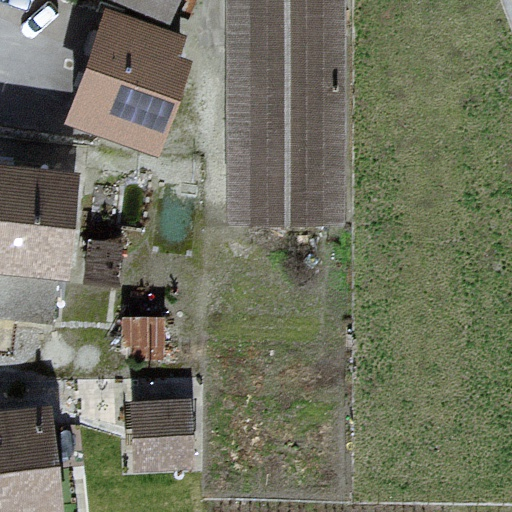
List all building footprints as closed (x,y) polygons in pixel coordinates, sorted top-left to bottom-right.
[(126,0),(166,17),(173,0),(126,0)] [(339,0),(233,0),(229,216),(338,215),(339,0)] [(185,37),(103,5),(59,121),(155,158),(189,67),(176,62),(185,37)] [(71,179),(0,168),(0,265),(56,274),(71,179)] [(130,459),(194,457),(192,387),(128,389),(130,459)] [(47,470),(41,412),(0,416),(0,511),(76,511),(71,467),(47,470)]
